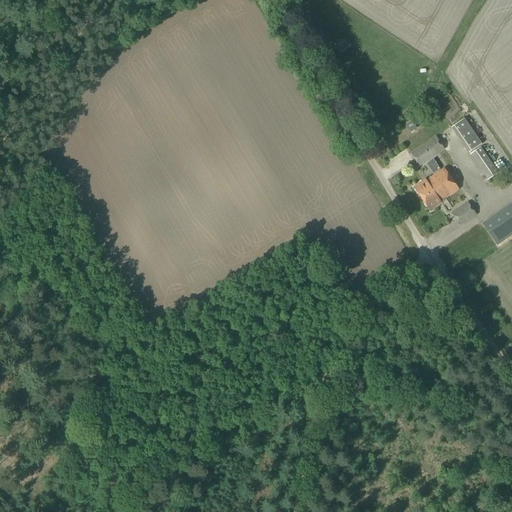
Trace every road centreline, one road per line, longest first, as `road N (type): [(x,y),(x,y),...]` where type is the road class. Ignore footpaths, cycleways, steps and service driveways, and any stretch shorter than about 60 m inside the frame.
road 1 (unclassified): [(444,285),(274,0)]
road 2 (track): [(55,511),(112,470),(214,436),(323,379)]
road 3 (track): [(294,511),(323,379)]
road 4 (track): [(342,355),(423,249)]
